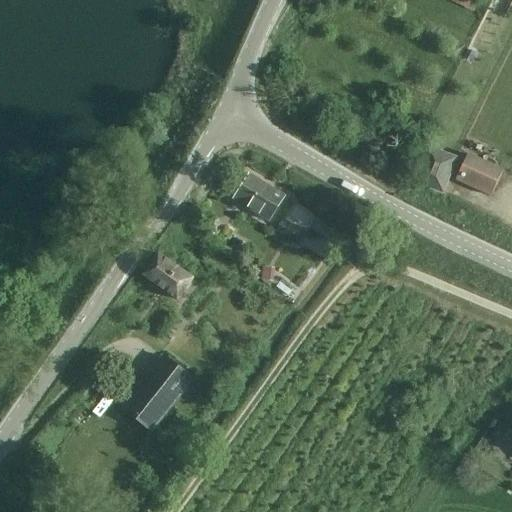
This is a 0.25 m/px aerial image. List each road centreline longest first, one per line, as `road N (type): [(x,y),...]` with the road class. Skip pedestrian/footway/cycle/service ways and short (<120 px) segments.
road 1 (tertiary): [(0,444),(225,115)]
road 2 (tertiary): [(511,267),(225,115)]
road 3 (track): [(368,257),(309,324),(175,511)]
road 4 (tertiary): [(225,115),(273,0)]
